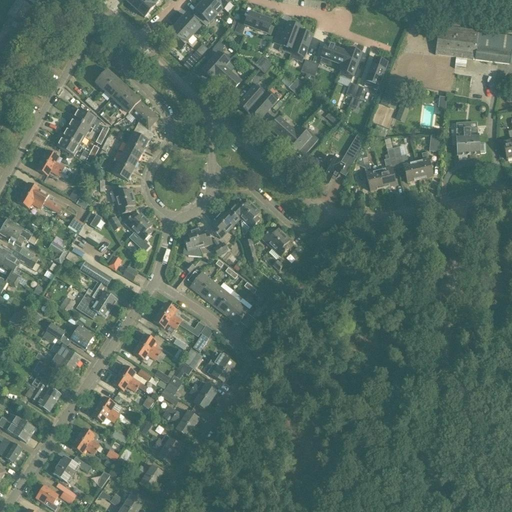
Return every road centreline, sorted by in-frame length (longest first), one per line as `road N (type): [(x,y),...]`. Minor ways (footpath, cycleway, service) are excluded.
road 1 (residential): [(156,511),(251,361),(209,317),(154,283)]
road 2 (residential): [(3,511),(154,283)]
road 3 (residential): [(172,216),(156,208),(146,186),(169,120),(126,71),(128,34)]
road 4 (residential): [(0,185),(102,11)]
road 5 (residential): [(326,209),(373,217),(511,191)]
road 6 (residential): [(326,209),(319,221),(296,227),(235,174),(210,171)]
road 7 (track): [(0,123),(73,0)]
road 8 (residential): [(217,118),(295,192),(326,209)]
